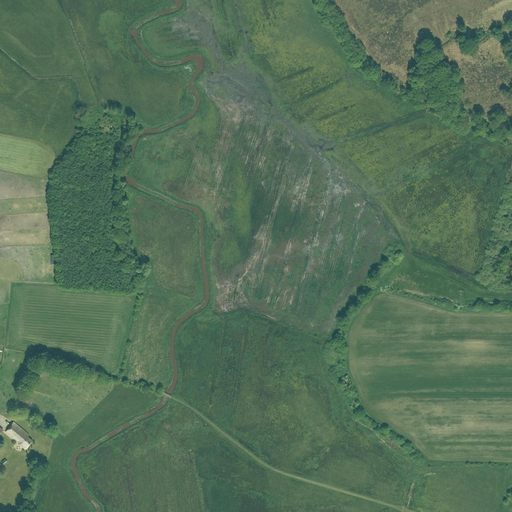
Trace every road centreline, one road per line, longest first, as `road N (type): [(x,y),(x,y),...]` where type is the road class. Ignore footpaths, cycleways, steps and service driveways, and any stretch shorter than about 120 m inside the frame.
road 1 (track): [(511,138),(370,72),(320,0)]
road 2 (track): [(171,397),(40,357),(12,409),(0,415)]
